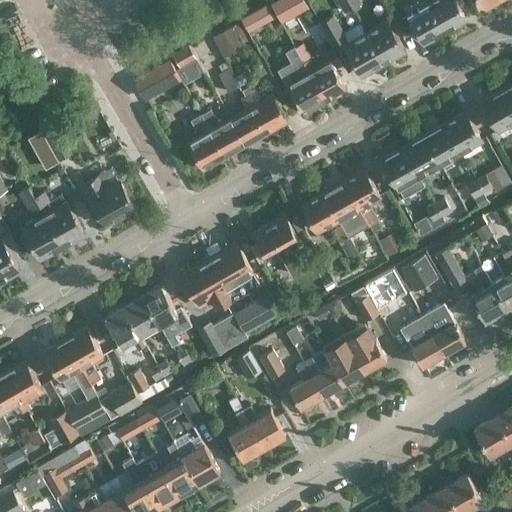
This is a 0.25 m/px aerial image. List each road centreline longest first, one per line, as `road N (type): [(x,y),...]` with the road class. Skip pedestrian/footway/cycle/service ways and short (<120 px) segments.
road 1 (residential): [(189,212),(511,25)]
road 2 (unclassified): [(239,511),(511,357)]
road 3 (residential): [(0,314),(189,212)]
road 4 (residential): [(189,212),(102,68)]
